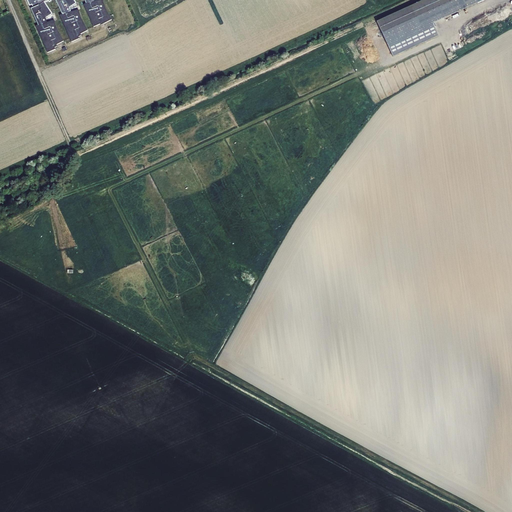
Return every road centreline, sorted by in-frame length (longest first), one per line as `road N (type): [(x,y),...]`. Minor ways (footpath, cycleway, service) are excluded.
road 1 (track): [(479,511),(0,256)]
road 2 (track): [(13,9),(69,143)]
